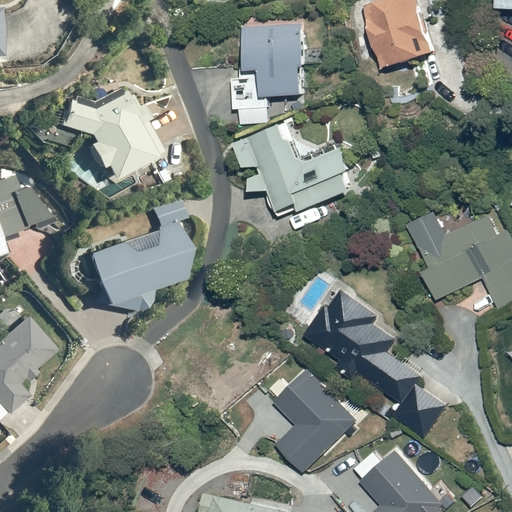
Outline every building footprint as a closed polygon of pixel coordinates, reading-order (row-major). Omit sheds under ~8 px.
[(386,0),(367,6),(387,72),(429,59),(426,50),(436,47),(421,0),(386,0)] [(511,0),(501,0),(502,12),(511,11),(511,0)] [(235,73),(236,112),(269,110),(269,99),(305,97),(304,71),(308,71),(306,13),(247,16),(250,72),(235,73)] [(73,100),(61,127),(91,137),(93,143),(87,146),(98,174),(107,171),(111,182),(97,187),(103,204),(140,190),(136,178),(154,171),(160,186),(172,182),(141,103),(137,105),(130,89),(95,109),(73,100)] [(282,122),(234,140),(256,199),(272,192),(282,219),(297,214),(295,208),(299,207),(302,213),(359,191),(341,146),(303,160),(294,137),(289,139),(282,122)] [(0,250),(0,237),(51,220),(27,185),(21,188),(15,169),(0,174),(0,256),(2,255),(0,250)] [(160,227),(90,253),(108,307),(145,314),(156,291),(188,284),(192,248),(182,221),(191,218),(183,197),(153,208),(160,227)] [(439,211),(412,223),(433,270),(425,273),(437,300),(485,279),(500,310),(511,304),(511,233),(511,232),(502,236),(492,213),(449,233),(439,211)] [(329,306),(308,336),(323,347),(319,352),(337,365),(335,367),(355,382),(362,374),(402,403),(394,415),(431,442),(453,411),(421,387),(426,380),(389,353),(397,341),(376,325),(382,318),(344,290),(331,308),(329,306)] [(0,424),(2,427),(35,401),(20,383),(59,352),(30,315),(0,338),(0,424)] [(306,370),(275,403),(297,423),(278,443),(309,471),(357,420),(306,370)] [(382,506),(375,511),(432,511),(442,504),(395,452),(361,483),(382,506)] [(274,511),(268,511),(271,497),(252,494),(250,504),(214,498),(212,510),(205,509),(204,511),(274,511)]
